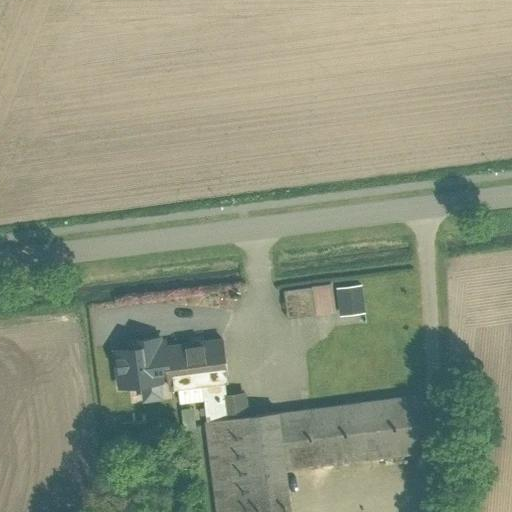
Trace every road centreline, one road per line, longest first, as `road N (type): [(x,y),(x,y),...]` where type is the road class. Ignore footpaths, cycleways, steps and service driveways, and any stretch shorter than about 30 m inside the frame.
road 1 (unclassified): [(0,262),(511,196)]
road 2 (unknown): [(439,205),(393,481)]
